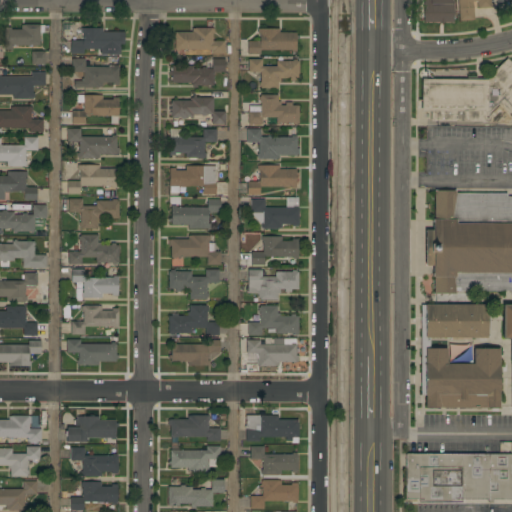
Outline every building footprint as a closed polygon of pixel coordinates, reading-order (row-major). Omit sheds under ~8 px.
[(451,0),(451,4),(453,4),(453,22),(443,22),(443,23),(438,23),(438,22),(422,22),(422,12),(422,0),(451,0)] [(456,0),(489,0),(490,7),(477,9),(476,1),(472,2),(473,20),(458,21),(456,0)] [(11,46),(11,50),(3,50),(3,29),(20,30),(20,25),(23,25),(23,24),(39,25),(44,25),(44,33),(39,33),(39,46),(11,46)] [(102,28),(102,32),(123,32),(123,44),(118,44),(118,47),(119,47),(119,53),(119,54),(100,55),(100,49),(82,49),(82,54),(70,54),(69,41),(82,40),(82,33),(80,33),(80,28),(102,28)] [(191,32),(191,29),(194,29),(194,28),(212,28),(212,29),(213,29),(213,34),(211,34),(211,41),(224,41),(224,54),(210,54),(210,49),(179,50),(179,51),(175,51),(175,50),(174,50),(174,39),(171,39),(171,35),(174,35),(174,32),(191,32)] [(278,29),(278,32),(295,32),(295,35),(298,35),(298,39),(295,39),(295,52),(290,52),(290,50),(259,50),(259,54),(247,54),(247,41),(258,41),(258,34),(256,34),(256,29),(278,29)] [(30,51),(44,51),(44,65),(30,65),(30,51)] [(108,67),(108,65),(117,65),(117,67),(118,67),(118,83),(117,83),(117,85),(112,85),(112,83),(101,83),(101,87),(98,87),(98,88),(73,88),(73,81),(81,81),(81,78),(82,78),(82,77),(75,77),(71,72),(71,59),(84,58),(84,67),(108,67)] [(511,64),(511,115),(499,102),(497,104),(498,106),(489,114),(489,119),(489,121),(430,121),(430,111),(421,111),(421,79),(485,80),(506,58),(511,64)] [(224,59),(224,72),(212,72),(212,85),(195,86),(195,88),(192,88),(192,86),(191,86),(190,83),(171,83),(171,80),(169,80),(169,77),(171,77),(171,75),(168,75),(168,71),(171,71),(171,70),(170,70),(170,68),(171,68),(171,66),(180,66),(180,64),(185,64),(185,66),(192,66),(192,69),(201,69),(201,67),(205,67),(205,63),(211,59),(224,59)] [(291,61),(291,59),(296,59),(296,61),(298,61),(298,75),(278,75),(278,89),(259,89),(259,87),(258,87),(258,83),(260,83),(260,72),(247,72),(247,59),(261,59),(261,66),(275,66),(275,61),(291,61)] [(0,77),(30,77),(30,73),(44,72),(44,86),(32,86),(32,93),(33,93),(33,98),(32,98),(32,99),(14,99),(14,98),(12,98),(12,94),(0,94),(0,77)] [(71,124),(71,111),(82,111),(82,103),(73,103),(73,95),(101,95),(101,100),(111,100),(111,98),(117,98),(117,126),(113,126),(113,124),(111,124),(111,116),(97,116),(97,115),(84,115),(84,124),(71,124)] [(190,100),(190,98),(192,98),(192,95),(195,95),(195,98),(212,98),(212,111),(224,111),(224,124),(211,124),(211,115),(205,115),(205,116),(200,116),(200,115),(192,115),(192,117),(185,117),(185,119),(180,119),(180,117),(170,117),(170,111),(168,111),(168,108),(170,108),(170,107),(169,107),(169,103),(170,103),(170,101),(190,100)] [(298,123),(296,123),(296,125),(291,125),(291,123),(275,123),(275,118),(261,117),(261,125),(247,125),(247,112),(248,112),(248,106),(260,106),(260,101),(258,101),(258,97),(260,97),(260,95),(277,95),(277,102),(280,102),(280,105),(284,105),(284,102),(291,102),(291,105),(298,105),(298,123)] [(0,128),(0,110),(9,110),(9,107),(12,107),(12,106),(30,106),(30,107),(32,107),(31,112),(30,112),(30,119),(42,119),(42,133),(28,132),(28,128),(0,128)] [(66,129),(80,129),(80,137),(83,137),(83,132),(89,132),(89,137),(110,137),(110,135),(115,135),(115,137),(116,137),(116,148),(118,148),(118,154),(115,154),(115,155),(112,155),(112,154),(108,154),(108,155),(99,155),(99,158),(95,158),(95,160),(84,160),(84,158),(76,158),(76,153),(78,153),(78,142),(66,142),(66,129)] [(215,129),(215,142),(203,142),(203,153),(205,153),(205,157),(203,157),(203,158),(195,158),(195,160),(188,160),(188,158),(187,158),(185,158),(185,153),(179,153),(179,155),(174,155),(168,155),(168,152),(167,152),(167,150),(168,150),(168,146),(167,146),(167,144),(168,144),(168,142),(167,142),(167,139),(168,139),(168,137),(180,137),(202,137),(202,129),(215,129)] [(290,137),(290,136),(295,136),(295,137),(296,137),(296,148),(298,148),(298,155),(296,155),(279,155),(279,159),(276,159),(258,159),(258,158),(256,158),(256,154),(258,154),(258,142),(246,142),(246,129),(260,129),(260,137),(290,137)] [(0,145),(23,145),(23,137),(37,137),(37,150),(24,150),(24,161),(26,161),(26,166),(24,166),(24,167),(8,167),(8,166),(6,166),(6,162),(0,162),(0,145)] [(98,165),(98,169),(115,169),(115,188),(111,188),(111,186),(79,186),(79,194),(66,194),(66,181),(78,181),(78,170),(76,170),(76,165),(98,165)] [(278,165),(278,169),(295,169),(295,189),(290,189),(290,187),(259,187),(259,195),(246,195),(246,182),(258,182),(258,171),(256,171),(256,165),(278,165)] [(214,166),(214,182),(215,182),(215,195),(202,195),(202,186),(188,186),(188,187),(178,186),(178,193),(169,193),(169,187),(168,187),(168,168),(174,168),(174,170),(185,170),(185,166),(214,166)] [(0,200),(0,176),(6,176),(6,172),(26,172),(26,177),(24,177),(24,187),(36,187),(36,200),(23,200),(23,192),(3,192),(3,200),(0,200)] [(433,294),(433,277),(432,277),(432,266),(424,266),(424,230),(432,230),(432,219),(433,219),(433,190),(435,190),(453,191),(453,190),(455,190),(455,193),(506,193),(506,196),(511,196),(511,295),(509,295),(509,292),(455,291),(455,293),(433,294)] [(81,199),(81,206),(95,206),(95,201),(111,201),(111,199),(116,199),(116,201),(117,201),(118,218),(100,218),(100,222),(97,222),(97,229),(79,229),(79,227),(78,227),(78,222),(79,222),(79,212),(67,212),(67,199),(81,199)] [(187,229),(187,225),(170,225),(170,222),(167,222),(167,218),(170,218),(170,206),(175,206),(175,207),(206,207),(206,199),(219,199),(219,212),(207,213),(207,224),(209,224),(209,229),(187,229)] [(292,208),(292,206),(296,206),(296,208),(298,208),(298,224),(296,224),(296,226),(291,226),(291,224),(280,224),(280,228),(278,228),(278,229),(262,229),(262,228),(261,228),(261,223),(262,223),(262,213),(250,213),(250,199),(264,199),(264,207),(292,208)] [(0,229),(0,212),(1,212),(1,210),(5,210),(5,212),(13,212),(13,215),(21,215),(21,213),(26,213),(26,215),(31,215),(31,205),(45,205),(45,218),(33,218),(33,232),(16,232),(16,233),(12,233),(12,232),(11,232),(11,229),(0,229)] [(96,235),(96,242),(99,242),(99,245),(110,245),(110,243),(114,243),(114,245),(117,245),(117,263),(116,263),(116,264),(111,264),(111,263),(95,263),(95,257),(80,257),(80,264),(67,264),(67,251),(79,251),(79,241),(78,241),(78,236),(79,236),(79,235),(96,235)] [(175,257),(175,258),(171,258),(171,257),(170,257),(170,246),(167,246),(167,240),(170,240),(170,239),(187,239),(187,236),(190,236),(190,235),(207,235),(207,236),(209,236),(209,241),(208,241),(208,243),(214,243),(214,252),(220,252),(219,265),(206,265),(206,257),(175,257)] [(280,237),(280,241),(291,241),(291,239),(297,239),(297,259),(291,259),(291,257),(263,257),(263,265),(250,265),(250,252),(262,252),(262,242),(260,242),(260,237),(280,237)] [(12,241),(12,240),(16,240),(16,241),(33,241),(33,255),(45,255),(45,268),(21,268),(21,258),(13,258),(13,261),(8,261),(8,266),(0,266),(0,244),(11,244),(11,241),(12,241)] [(83,270),(83,278),(97,278),(97,277),(112,278),(112,276),(117,276),(117,296),(111,296),(111,294),(101,294),(101,298),(80,298),(80,292),(82,292),(82,283),(70,282),(70,269),(83,270)] [(167,271),(169,271),(169,270),(174,270),(174,272),(190,271),(190,277),(204,277),(204,270),(218,270),(218,283),(206,283),(206,293),(207,293),(207,298),(206,298),(206,299),(189,299),(189,293),(185,293),(185,289),(181,289),(181,292),(174,292),(174,289),(167,289),(167,271)] [(247,270),(261,270),(261,277),(274,277),(274,272),(291,272),(291,270),(295,270),(295,272),(297,272),(297,289),(290,289),(290,292),(283,292),(283,289),(279,289),(279,293),(276,293),(276,300),(259,300),(259,298),(257,298),(257,293),(247,293),(247,270)] [(8,302),(8,301),(5,301),(5,297),(0,297),(0,281),(23,281),(23,279),(20,279),(20,275),(23,275),(23,273),(36,273),(36,286),(35,286),(35,288),(24,288),(24,297),(26,297),(26,301),(24,301),(24,302),(8,302)] [(433,294),(455,293),(470,293),(470,305),(486,305),(486,314),(489,314),(489,330),(486,330),(486,338),(462,338),(462,341),(449,341),(449,338),(429,338),(429,348),(446,349),(446,363),(472,364),(472,348),(498,349),(498,408),(425,407),(425,395),(420,395),(420,305),(430,305),(430,294),(433,294)] [(206,305),(206,307),(207,307),(207,312),(206,312),(206,322),(218,322),(218,335),(204,335),(204,328),(190,328),(190,333),(174,333),(174,335),(169,335),(169,334),(167,334),(167,313),(177,313),(177,316),(185,316),(185,312),(188,312),(188,305),(206,305)] [(501,305),(511,305),(511,412),(510,412),(511,366),(509,366),(510,344),(511,344),(511,339),(501,339),(501,305)] [(98,306),(101,306),(101,311),(111,311),(111,309),(117,309),(117,311),(118,327),(117,327),(117,328),(112,328),(112,326),(83,327),(84,335),(70,335),(70,322),(82,321),(82,311),(80,311),(80,307),(82,307),(82,306),(98,306)] [(297,334),(295,334),(295,335),(291,335),(291,334),(274,334),(274,328),(260,328),(260,335),(246,335),(247,322),(259,322),(259,312),(257,312),(257,308),(258,308),(259,306),(276,306),(276,313),(279,313),(279,316),(289,316),(289,314),(294,314),(294,316),(297,316),(297,334)] [(0,312),(5,312),(5,307),(24,307),(24,308),(25,308),(25,312),(24,312),(24,323),(36,323),(36,336),(22,336),(22,328),(0,328),(0,312)] [(295,338),(295,355),(297,355),(297,361),(295,361),(295,362),(277,362),(277,366),(257,366),(257,365),(255,365),(255,360),(257,360),(257,353),(245,353),(245,340),(259,340),(259,344),(272,344),(272,338),(295,338)] [(79,340),(79,343),(109,344),(109,342),(114,342),(114,344),(115,344),(115,355),(117,355),(117,359),(115,359),(115,361),(98,361),(98,365),(95,365),(95,366),(77,365),(76,365),(76,360),(77,360),(77,353),(65,353),(65,339),(79,340)] [(0,362),(0,345),(27,345),(27,340),(40,340),(40,354),(28,354),(28,361),(30,361),(30,366),(8,366),(8,362),(0,362)] [(187,365),(187,362),(170,361),(170,359),(167,359),(167,356),(170,356),(170,342),(175,343),(175,344),(205,345),(205,340),(219,340),(218,353),(207,353),(206,360),(209,361),(209,366),(187,365)] [(245,441),(245,430),(243,430),(243,436),(238,436),(238,415),(255,415),(255,414),(258,413),(261,413),(264,414),(264,415),(277,415),(277,419),(298,419),(297,424),(299,424),(299,430),(298,430),(298,437),(297,437),(297,443),(291,443),(291,441),(280,441),(280,438),(284,438),(284,437),(258,437),(258,441),(245,441)] [(0,420),(8,420),(8,416),(10,416),(10,415),(28,415),(28,416),(30,416),(30,424),(28,424),(28,429),(40,429),(40,442),(26,442),(26,437),(0,437),(0,420)] [(114,420),(114,423),(117,423),(117,427),(114,427),(114,443),(106,443),(106,438),(86,438),(86,442),(77,442),(77,443),(72,443),(72,442),(66,442),(66,437),(64,437),(64,431),(66,431),(66,427),(74,427),(74,425),(72,425),(72,420),(74,420),(74,419),(76,419),(76,417),(88,417),(88,415),(92,415),(93,416),(98,416),(98,420),(114,420)] [(189,419),(189,415),(207,415),(207,416),(208,416),(208,420),(207,420),(207,428),(219,428),(219,441),(203,441),(203,437),(176,437),(176,443),(170,442),(170,439),(169,439),(169,426),(167,426),(167,420),(169,420),(169,419),(189,419)] [(0,448),(11,448),(11,454),(25,454),(25,446),(39,446),(39,460),(27,460),(27,470),(28,470),(28,475),(27,475),(27,476),(9,476),(9,469),(7,469),(7,466),(0,466),(0,448)] [(205,450),(205,446),(219,446),(219,459),(207,459),(207,467),(208,467),(208,471),(207,471),(207,472),(189,472),(186,472),(186,468),(169,468),(169,465),(167,465),(167,461),(169,461),(169,450),(205,450)] [(249,446),(263,446),(263,454),(291,454),(291,453),(296,453),(295,454),(297,454),(297,470),(296,470),(296,472),(290,472),(290,470),(280,470),(280,475),(277,474),(277,475),(261,475),(261,474),(259,474),(260,469),(261,469),(261,459),(249,459),(249,446)] [(69,447),(83,447),(83,455),(111,455),(111,454),(115,454),(115,455),(117,455),(117,472),(116,472),(116,474),(110,474),(110,471),(100,472),(100,476),(98,476),(80,476),(80,471),(81,471),(81,460),(69,460),(69,447)] [(511,454),(511,500),(492,500),(492,503),(487,503),(487,500),(461,500),(461,503),(417,503),(417,500),(404,500),(404,454),(511,454)] [(167,506),(167,487),(179,487),(179,485),(184,485),(184,487),(191,487),(191,490),(199,490),(199,488),(204,488),(204,490),(210,490),(210,480),(223,480),(223,493),(211,493),(211,507),(194,507),(194,509),(190,509),(190,507),(189,507),(189,504),(178,504),(178,506),(167,506)] [(259,481),(261,481),(261,480),(280,480),(280,483),(297,483),(297,501),(295,501),(295,503),(291,503),(291,501),(263,501),(263,509),(249,509),(249,496),(261,496),(261,487),(257,487),(259,484),(259,481)] [(36,494),(23,494),(23,505),(25,505),(25,509),(23,509),(23,510),(7,510),(5,510),(5,505),(0,505),(0,489),(22,489),(22,481),(36,481),(36,494)] [(100,482),(100,486),(110,486),(110,484),(116,484),(116,502),(116,504),(111,504),(111,502),(102,502),(102,503),(91,503),(91,502),(88,502),(88,503),(83,503),(83,502),(83,510),(70,510),(70,497),(81,497),(81,487),(80,487),(80,482),(100,482)]
